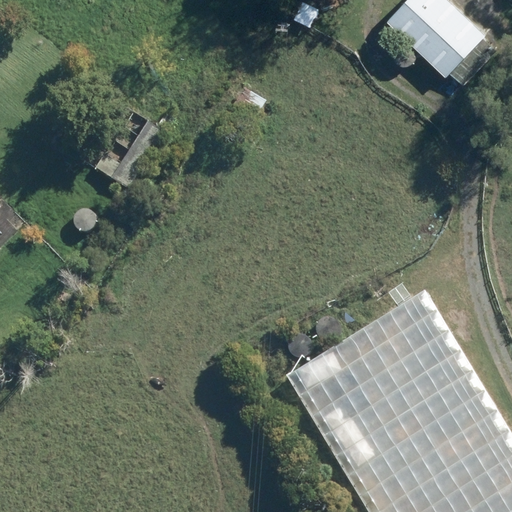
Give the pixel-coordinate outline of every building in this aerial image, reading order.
[(511,30),(477,0),(416,0),(402,17),(470,76),(511,30)] [(169,132),(138,112),(101,170),(132,190),(169,132)] [(0,293),(15,280),(0,262),(0,208),(7,202),(0,194),(0,293)] [(92,204),(74,220),(87,235),(105,219),(92,204)] [(511,511),(511,440),(420,291),(283,375),(367,511),(511,511)]
